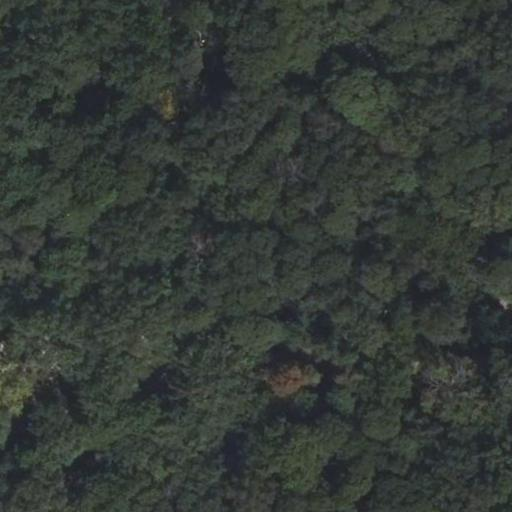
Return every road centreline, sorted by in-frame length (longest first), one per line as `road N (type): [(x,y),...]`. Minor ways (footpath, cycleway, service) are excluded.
road 1 (track): [(0,361),(511,359)]
road 2 (track): [(511,301),(432,209),(398,138),(352,0)]
road 3 (track): [(189,511),(208,451),(166,360)]
road 4 (track): [(269,511),(272,360)]
